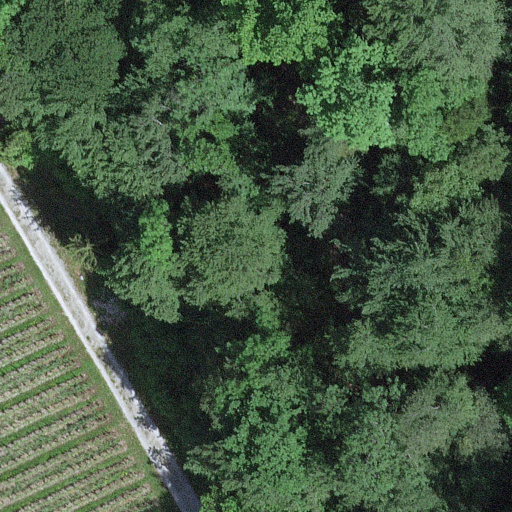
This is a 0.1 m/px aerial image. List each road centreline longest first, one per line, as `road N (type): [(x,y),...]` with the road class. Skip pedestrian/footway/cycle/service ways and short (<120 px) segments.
road 1 (unclassified): [(260,0),(347,250),(369,368),(378,511)]
road 2 (track): [(0,176),(193,511)]
